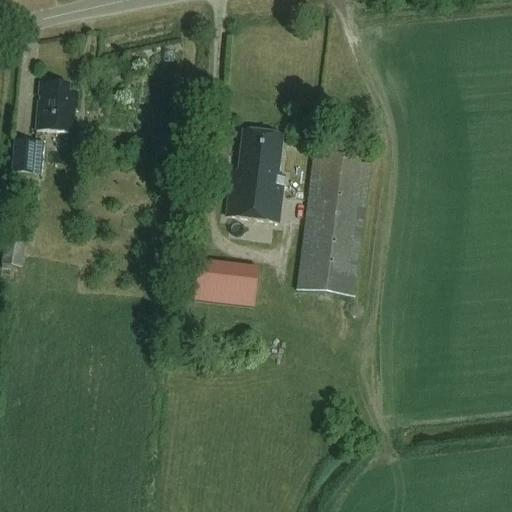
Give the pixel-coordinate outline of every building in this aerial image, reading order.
[(41,86),(37,134),(75,137),(79,96),(69,95),(70,88),(41,86)] [(284,138),(242,133),(238,173),(230,172),(225,220),(279,226),(284,181),(279,181),(284,138)] [(42,179),(45,147),(14,144),(11,177),(42,179)] [(310,157),(294,295),(352,302),(369,164),(310,157)] [(2,269),(21,273),(26,248),(6,244),(2,269)]
